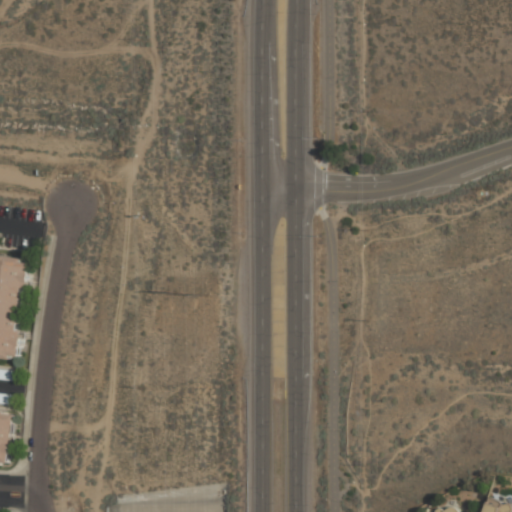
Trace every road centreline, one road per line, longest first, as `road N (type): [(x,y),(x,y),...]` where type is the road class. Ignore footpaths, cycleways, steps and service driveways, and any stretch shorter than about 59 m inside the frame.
road 1 (primary): [(266,0),(262,511)]
road 2 (primary): [(295,511),(298,0)]
road 3 (residential): [(38,511),(45,352),(71,203)]
road 4 (residential): [(261,185),(395,185),(511,147)]
